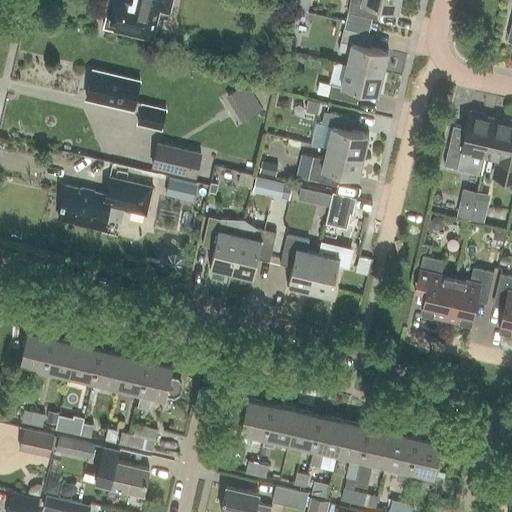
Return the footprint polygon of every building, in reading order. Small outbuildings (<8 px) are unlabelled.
[(132,0),(130,0),(109,0),(103,26),(164,41),(164,39),(152,37),(159,8),(169,11),(171,0),(132,0)] [(398,11),(400,0),(350,0),(348,12),(373,18),(376,6),(398,11)] [(306,21),(308,11),(295,8),(293,18),(306,21)] [(389,51),(367,46),(370,34),(344,28),(339,50),(350,53),(347,64),(384,73),(389,51)] [(354,101),(356,89),(378,94),(384,73),(347,64),(342,85),(331,83),(328,95),(354,101)] [(166,110),(135,102),(140,81),(93,69),(87,98),(133,110),(133,109),(141,111),(138,124),(161,129),(166,110)] [(223,98),(241,125),(266,109),(249,82),(223,98)] [(316,113),(319,102),(307,99),(305,111),(316,113)] [(369,134),(351,130),(354,118),(325,111),(319,135),(330,137),(327,147),(364,156),(369,134)] [(485,157),(494,117),(471,111),(464,141),(451,138),(445,165),(481,173),(485,157)] [(511,120),(494,117),(485,157),(499,160),(495,177),(511,180),(511,120)] [(196,178),(202,152),(157,142),(152,167),(196,178)] [(334,184),(337,172),(359,177),(364,156),(327,147),(325,159),(314,156),(309,178),(334,184)] [(254,188),(257,176),(244,172),(241,185),(254,188)] [(253,191),(282,197),(285,182),(257,176),(254,188),(253,191)] [(146,214),(153,186),(110,177),(106,194),(66,185),(58,219),(103,229),(106,217),(120,221),(123,209),(146,214)] [(193,201),(197,184),(169,178),(165,195),(193,201)] [(353,213),(356,197),(333,192),(326,223),(347,228),(351,213),(353,213)] [(474,206),(471,219),(485,222),(488,209),(474,206)] [(232,271),(244,219),(222,219),(210,216),(204,241),(216,244),(211,265),(210,266),(232,271)] [(244,219),(232,271),(254,276),(254,275),(259,254),(271,257),(277,232),(255,227),(244,219)] [(287,234),(281,260),(293,262),(289,283),(287,284),(310,289),(319,253),(307,250),(310,240),(287,234)] [(319,253),(310,289),(331,295),(338,265),(347,267),(348,266),(351,250),(323,243),(321,242),(319,253)] [(444,260),(423,255),(415,290),(426,292),(422,312),(446,317),(456,278),(440,274),(444,260)] [(456,278),(446,317),(471,323),(477,296),(488,298),(494,272),(474,267),(470,281),(456,278)] [(511,276),(501,273),(495,300),(506,303),(499,330),(511,332),(511,276)] [(44,369),(52,336),(28,331),(20,363),(44,369)] [(69,375),(76,342),(52,336),(44,369),(69,375)] [(93,381),(101,348),(76,342),(69,375),(93,381)] [(117,387),(125,354),(101,348),(93,381),(117,387)] [(141,392),(149,359),(125,354),(117,387),(141,392)] [(141,392),(138,406),(141,406),(141,407),(145,408),(145,405),(149,405),(152,395),(166,398),(167,394),(175,396),(181,392),(183,383),(179,378),(171,376),(173,365),(149,359),(141,392)] [(265,436),(272,403),(248,398),(240,431),(265,436)] [(289,442),(296,409),(272,403),(265,436),(289,442)] [(32,423),(34,411),(24,409),(22,421),(32,423)] [(57,423),(60,412),(49,409),(47,420),(57,423)] [(313,448),(321,415),(296,409),(289,442),(313,448)] [(34,411),(32,423),(42,426),(45,414),(34,411)] [(337,453),(345,420),(321,415),(313,448),(337,453)] [(80,434),(83,422),(73,420),(70,432),(80,434)] [(361,459),(369,426),(345,420),(337,453),(351,456),(361,459)] [(83,422),(80,434),(91,437),(94,425),(83,422)] [(131,433),(129,446),(153,451),(157,429),(136,424),(134,434),(131,433)] [(385,464),(393,431),(369,426),(361,459),(357,477),(356,483),(367,486),(373,461),(385,464)] [(53,449),(56,436),(54,435),(54,434),(23,427),(19,450),(49,456),(51,449),(53,449)] [(116,443),(118,430),(108,428),(106,440),(116,443)] [(129,446),(131,433),(121,431),(119,444),(129,446)] [(408,478),(417,437),(393,431),(385,464),(400,468),(398,476),(408,478)] [(417,437),(408,478),(417,481),(419,472),(434,475),(442,442),(417,437)] [(99,460),(102,445),(72,438),(68,453),(99,460)] [(103,450),(96,482),(143,493),(149,468),(118,460),(119,454),(103,450)] [(351,456),(347,475),(357,477),(361,459),(351,456)] [(256,475),(259,462),(248,460),(245,472),(256,475)] [(259,462),(256,475),(266,477),(269,465),(259,462)] [(304,486),(307,474),(296,472),(293,484),(304,486)] [(350,502),(354,490),(357,477),(347,475),(341,500),(350,502)] [(48,478),(46,491),(60,493),(62,481),(48,478)] [(315,481),(312,493),(326,496),(328,483),(315,481)] [(36,483),(29,488),(28,491),(30,494),(37,496),(41,494),(42,492),(43,485),(43,484),(36,483)] [(304,509),(308,492),(276,485),(272,502),(304,509)] [(270,511),(272,506),(257,502),(259,493),(227,486),(221,511),(226,511),(270,511)] [(354,490),(350,502),(362,505),(365,492),(354,490)] [(36,511),(40,497),(12,491),(6,511),(36,511)] [(49,511),(89,511),(91,505),(47,494),(43,510),(49,511)] [(394,510),(405,511),(414,511),(417,500),(396,497),(394,510)]
